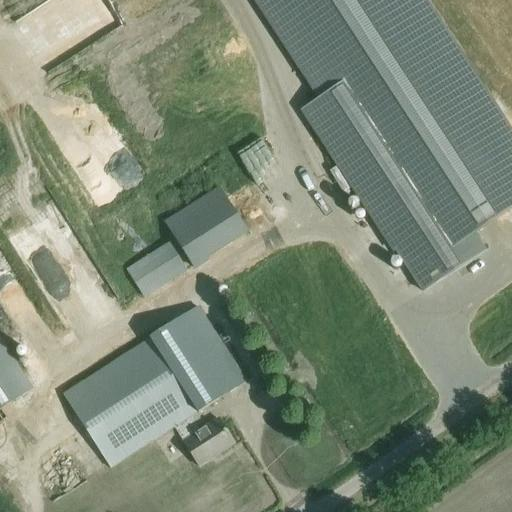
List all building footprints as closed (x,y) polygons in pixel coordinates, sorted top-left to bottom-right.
[(474,235),(511,210),(511,133),(486,94),(424,0),(253,0),(319,101),(304,110),(423,292),(447,276),(485,252),(474,235)] [(247,229),(221,189),(168,224),(196,268),(209,260),(206,256),(247,229)] [(144,298),(187,271),(190,269),(185,261),(182,263),(169,242),(126,269),(144,298)] [(200,468),(236,445),(219,419),(201,431),(192,415),(199,411),(200,412),(248,382),(201,306),(152,337),(153,340),(66,395),(112,468),(176,427),(184,441),(183,441),(200,468)] [(0,409),(33,388),(0,336),(0,409)]
